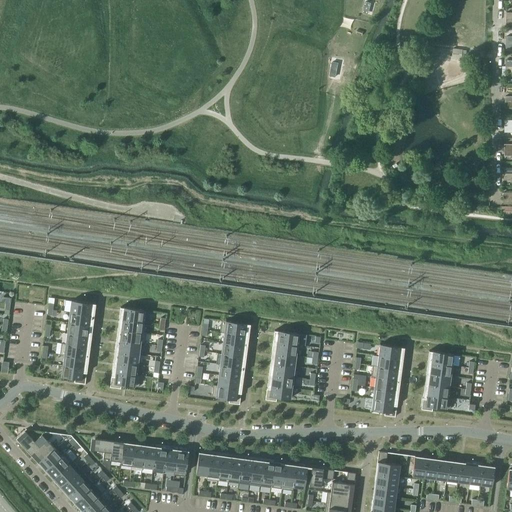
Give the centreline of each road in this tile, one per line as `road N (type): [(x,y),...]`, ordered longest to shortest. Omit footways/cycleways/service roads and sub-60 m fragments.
road 1 (residential): [(0,405),(28,384),(238,435),(370,432)]
road 2 (residential): [(370,432),(463,431),(511,441)]
